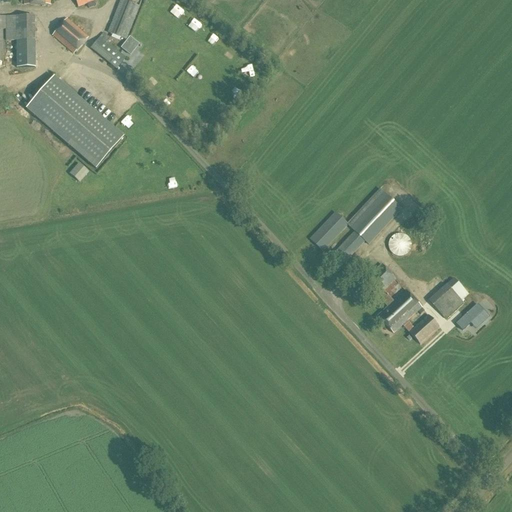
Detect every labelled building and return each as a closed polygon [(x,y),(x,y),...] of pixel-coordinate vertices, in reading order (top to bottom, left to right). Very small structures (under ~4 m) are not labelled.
[(96,7),(93,0),(75,0),(78,8),(87,5),(89,9),(96,7)] [(126,41),(139,7),(121,0),(120,0),(108,33),(126,41)] [(179,5),(176,10),(184,16),(188,11),(179,5)] [(76,15),(73,21),(80,24),(83,18),(76,15)] [(35,16),(0,16),(0,62),(3,63),(2,30),(5,30),(6,41),(16,41),(16,27),(35,26),(35,16)] [(73,54),(87,37),(67,19),(53,36),(73,54)] [(193,24),(200,32),(206,27),(199,19),(193,24)] [(148,38),(152,33),(142,26),(138,32),(148,38)] [(117,69),(126,58),(107,43),(111,39),(103,33),(91,49),(117,69)] [(130,37),(121,48),(129,55),(138,43),(130,37)] [(194,68),(201,75),(209,67),(202,60),(194,68)] [(150,81),(157,89),(163,84),(156,76),(150,81)] [(96,169),(123,138),(54,78),(26,109),(96,169)] [(170,97),(166,99),(171,107),(175,105),(170,97)] [(368,245),(401,209),(380,190),(348,225),(335,213),(310,240),(323,252),(348,226),(355,232),(331,257),(341,267),(365,242),(368,245)] [(438,227),(421,240),(430,251),(446,238),(438,227)] [(394,303),(383,290),(395,280),(382,265),(364,282),(383,303),(386,301),(390,306),(378,317),(394,334),(403,326),(419,345),(439,328),(428,316),(414,329),(407,322),(422,309),(406,292),(394,303)] [(445,320),(463,303),(461,302),(468,295),(453,279),(428,302),(445,320)] [(455,325),(463,332),(471,325),(478,319),(483,324),(490,318),(477,305),(455,325)]
